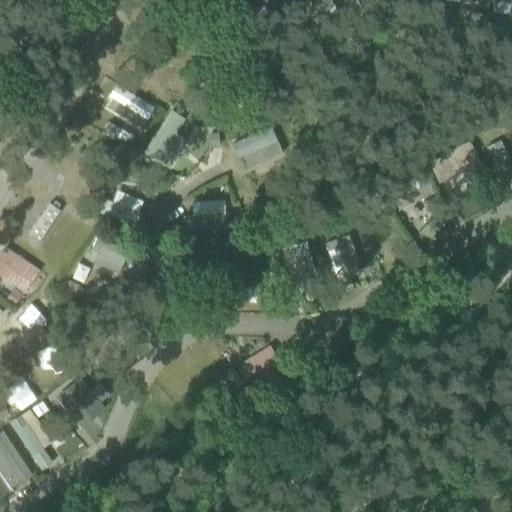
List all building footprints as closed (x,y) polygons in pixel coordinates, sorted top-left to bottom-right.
[(511,0),(494,0),(494,12),(511,12),(511,0)] [(252,5),(237,8),(239,20),(254,17),(252,5)] [(138,133),(155,107),(118,83),(101,109),(138,133)] [(171,166),(193,120),(167,108),(145,154),(171,166)] [(235,141),(247,168),(283,153),(271,125),(235,141)] [(219,133),(210,134),(211,148),(220,147),(219,133)] [(450,187),(475,187),(475,161),(450,161),(450,187)] [(129,197),(126,211),(138,214),(141,200),(129,197)] [(225,199),(193,201),(194,215),(226,214),(225,199)] [(48,201),(30,237),(42,243),(60,207),(48,201)] [(91,250),(122,264),(129,250),(98,235),(91,250)] [(349,236),(323,241),(330,273),(355,268),(349,236)] [(310,243),(286,247),(291,275),(315,271),(310,243)] [(9,246),(0,258),(0,275),(25,293),(42,270),(9,246)] [(42,347),(59,331),(31,303),(14,319),(42,347)] [(3,332),(6,348),(27,345),(24,329),(3,332)] [(239,363),(253,385),(286,365),(273,343),(239,363)] [(103,418),(109,381),(61,375),(56,411),(103,418)] [(30,407),(9,421),(41,470),(54,462),(45,447),(53,442),(30,407)] [(0,474),(7,488),(31,475),(7,430),(0,433),(0,474)]
